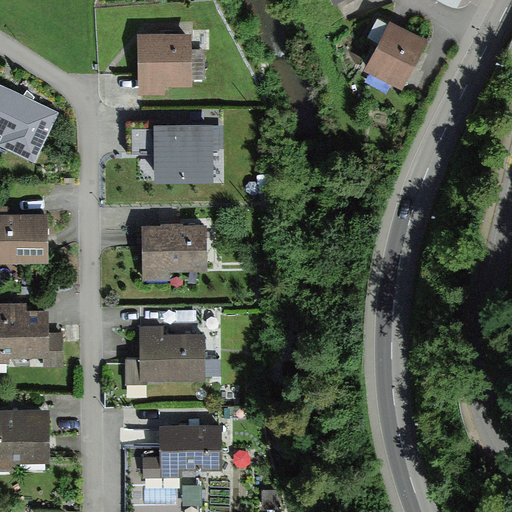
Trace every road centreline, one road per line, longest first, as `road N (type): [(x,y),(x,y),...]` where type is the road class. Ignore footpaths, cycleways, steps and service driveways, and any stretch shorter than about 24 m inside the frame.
road 1 (tertiary): [(421,511),(398,437),(389,343),(396,280),(408,214),(508,0)]
road 2 (residential): [(0,49),(73,91),(86,125),(90,498)]
road 3 (residential): [(511,456),(493,431),(480,369),(511,185)]
